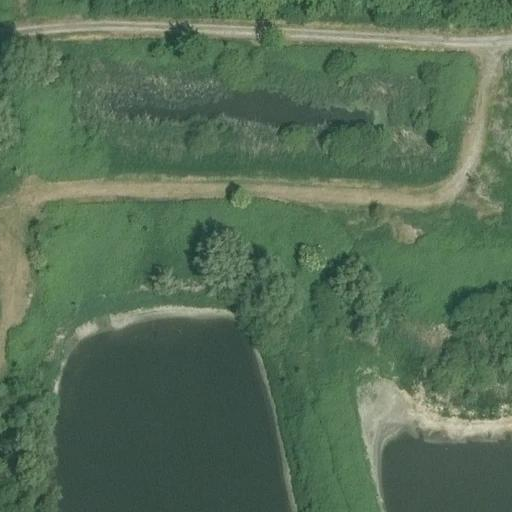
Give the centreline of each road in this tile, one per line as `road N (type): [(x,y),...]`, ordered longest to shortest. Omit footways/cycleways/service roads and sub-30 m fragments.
road 1 (track): [(484,42),(474,141),(456,193),(406,200),(72,190),(0,204)]
road 2 (track): [(511,39),(81,26),(0,35)]
road 3 (track): [(0,261),(12,293),(0,415)]
